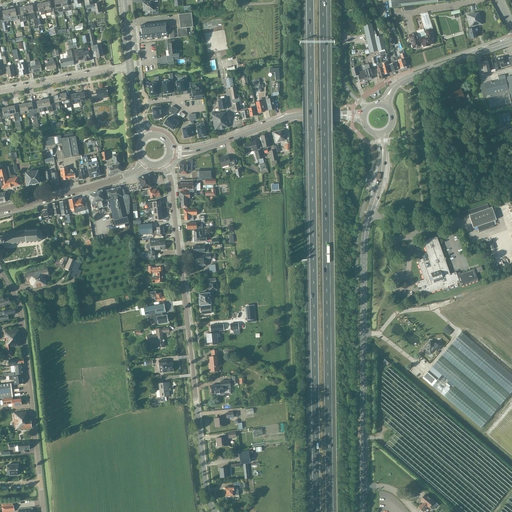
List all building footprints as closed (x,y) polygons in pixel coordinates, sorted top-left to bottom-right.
[(59,15),(63,15),(62,7),(60,0),(54,1),(55,5),(54,5),(55,14),(58,13),(59,15)] [(60,0),(62,7),(63,12),(68,11),(72,11),(71,6),(68,6),(67,0),(60,0)] [(74,5),(81,4),(80,0),(73,0),(74,4),(71,4),(72,10),(75,9),(74,5)] [(84,0),(85,1),(84,1),(86,8),(87,9),(88,9),(91,9),(90,8),(91,8),(95,7),(94,4),(93,5),(93,3),(92,0),(84,0)] [(153,2),(158,2),(157,0),(149,0),(150,2),(143,3),(144,12),(154,11),(153,2)] [(354,0),(356,13),(364,12),(364,6),(361,6),(361,3),(362,3),(361,0),(354,0)] [(388,0),(389,8),(447,1),(446,0),(388,0)] [(49,2),(43,3),(45,11),(45,13),(47,13),(50,12),(51,15),(54,14),(53,9),(51,9),(49,2)] [(45,13),(45,11),(43,3),(37,5),(38,11),(36,11),(37,18),(41,17),(41,15),(46,14),(45,13)] [(21,15),(19,16),(20,22),(23,22),(25,22),(25,21),(26,21),(26,20),(26,17),(25,14),(27,14),(26,7),(25,7),(24,6),(24,7),(23,7),(22,7),(20,8),(21,15)] [(32,6),(26,7),(27,14),(29,14),(31,21),(34,21),(35,26),(38,25),(37,19),(35,19),(34,12),(32,6)] [(7,30),(6,25),(8,23),(7,23),(8,21),(11,21),(10,17),(9,10),(2,12),(4,19),(4,21),(5,23),(2,23),(3,29),(4,31),(7,30)] [(474,27),(482,25),(479,13),(475,14),(475,13),(466,15),(470,28),(470,27),(470,29),(468,30),(470,39),(476,37),(474,28),(474,27)] [(186,28),(193,28),(191,14),(178,15),(180,29),(179,29),(178,31),(178,37),(187,36),(186,28)] [(167,36),(165,23),(143,25),(143,26),(139,26),(139,30),(139,33),(139,39),(167,36)] [(370,53),(385,49),(382,36),(376,37),(375,36),(374,36),(371,24),(363,26),(370,53)] [(416,33),(409,35),(413,49),(420,46),(420,45),(422,45),(423,48),(429,46),(429,45),(434,44),(432,39),(434,39),(432,33),(431,33),(429,29),(425,31),(426,33),(425,33),(424,31),(417,33),(418,36),(417,37),(416,33)] [(69,49),(73,48),(72,46),(73,46),(71,39),(67,40),(64,41),(65,42),(67,42),(69,49)] [(174,40),(167,41),(169,57),(166,57),(167,62),(173,61),(173,57),(178,56),(178,50),(175,50),(174,40)] [(97,58),(103,56),(100,45),(91,47),(92,52),(95,52),(97,58)] [(66,51),(68,59),(60,60),(61,68),(74,65),(71,50),(66,51)] [(83,50),(74,52),(76,61),(79,60),(79,61),(83,60),(85,60),(85,62),(90,61),(89,55),(88,52),(84,53),(83,50)] [(400,56),(397,58),(400,69),(401,68),(401,69),(404,68),(403,67),(406,66),(404,60),(406,59),(403,51),(399,52),(400,56)] [(20,64),(18,56),(14,57),(15,65),(18,64),(20,76),(27,74),(25,66),(25,63),(21,64),(20,64)] [(501,68),(507,66),(506,63),(504,56),(495,59),(496,63),(497,65),(500,65),(501,68)] [(397,68),(398,68),(396,63),(396,64),(395,60),(394,61),(394,58),(391,59),(391,62),(392,64),(389,65),(392,72),(397,70),(397,68)] [(35,61),(30,62),(31,67),(32,73),(41,71),(40,65),(40,63),(39,63),(39,59),(34,60),(35,61)] [(46,71),(56,69),(55,63),(53,63),(53,59),(49,60),(50,63),(45,64),(46,71)] [(491,70),(494,70),(492,60),(487,61),(482,62),(484,72),(491,71),(491,70)] [(390,66),(389,65),(388,61),(382,62),(382,63),(383,67),(382,68),(384,75),(389,73),(387,67),(390,66)] [(385,78),(384,75),(382,68),(383,67),(382,63),(377,64),(378,68),(377,69),(380,79),(385,78)] [(365,70),(368,80),(373,79),(370,69),(368,69),(367,65),(364,65),(365,70)] [(8,78),(14,77),(12,67),(6,68),(8,78)] [(279,68),(269,69),(270,73),(275,73),(276,81),(280,80),(279,68)] [(365,70),(359,72),(358,68),(352,70),(354,77),(357,76),(357,78),(358,77),(359,82),(368,80),(365,70)] [(480,84),(483,96),(488,95),(490,108),(511,104),(509,94),(511,94),(511,100),(511,76),(507,77),(507,80),(506,80),(504,73),(491,76),(493,82),(480,84)] [(238,103),(235,87),(234,87),(232,77),(226,79),(227,88),(230,88),(233,104),(234,112),(239,111),(238,103)] [(184,89),(187,89),(187,83),(183,83),(183,81),(176,82),(178,93),(184,92),(184,89)] [(174,82),(169,83),(169,82),(163,82),(164,94),(171,93),(170,90),(175,90),(174,82)] [(149,84),(150,88),(150,89),(150,91),(150,92),(151,96),(154,95),(155,95),(157,95),(157,93),(160,92),(159,83),(149,84)] [(193,95),(193,96),(195,96),(195,99),(202,98),(202,95),(203,95),(202,87),(197,88),(197,85),(191,86),(192,93),(193,95)] [(107,92),(107,91),(106,89),(95,90),(96,94),(92,95),(93,103),(102,101),(101,99),(109,98),(107,92)] [(464,103),(470,101),(468,95),(463,96),(461,90),(449,94),(452,104),(463,100),(464,103)] [(66,93),(60,94),(62,104),(66,103),(67,108),(68,108),(71,108),(71,107),(69,99),(67,99),(66,95),(66,93)] [(55,103),(52,103),(53,104),(54,111),(54,115),(58,114),(56,107),(59,107),(59,105),(62,104),(60,94),(53,96),(54,98),(55,103)] [(83,102),(85,102),(83,94),(80,94),(72,95),(74,108),(80,107),(80,106),(84,105),(83,102)] [(268,110),(275,109),(273,98),(269,99),(268,96),(265,97),(268,110)] [(49,99),(43,100),(45,112),(49,111),(49,112),(54,111),(53,104),(50,105),(49,99)] [(219,111),(227,109),(225,99),(217,100),(219,111)] [(258,113),(265,112),(262,99),(259,99),(260,102),(256,102),(258,113)] [(36,109),(35,109),(36,113),(37,113),(45,112),(43,100),(36,102),(38,109),(36,109)] [(32,103),(25,104),(27,111),(28,115),(33,114),(34,118),(37,117),(36,113),(35,109),(33,110),(32,103)] [(14,106),(8,107),(10,115),(10,117),(14,116),(15,122),(17,128),(20,127),(21,127),(20,121),(19,117),(18,113),(16,113),(14,106)] [(8,107),(2,108),(3,116),(2,116),(3,119),(10,117),(10,115),(8,107)] [(153,115),(154,119),(155,119),(155,120),(159,119),(159,118),(162,118),(160,107),(152,108),(153,112),(153,113),(153,115)] [(243,119),(249,118),(247,108),(241,110),(243,119)] [(224,128),(228,128),(225,113),(221,113),(215,114),(214,111),(212,112),(212,114),(212,115),(215,130),(220,129),(221,130),(223,130),(224,128)] [(499,124),(511,121),(509,113),(497,116),(499,124)] [(164,124),(173,130),(177,124),(168,118),(164,124)] [(206,136),(204,125),(197,127),(199,138),(204,137),(206,136)] [(182,129),(184,139),(185,139),(185,138),(188,138),(190,137),(191,137),(189,127),(182,129)] [(275,144),(287,140),(283,129),(272,133),(275,144)] [(74,134),(60,136),(45,139),(46,147),(62,144),(64,159),(79,157),(75,137),(74,137),(74,134)] [(263,148),(264,151),(268,151),(267,148),(270,147),(268,135),(260,137),(263,148)] [(251,142),(251,143),(244,145),(246,152),(255,150),(257,160),(263,158),(260,149),(257,150),(255,141),(251,142)] [(114,164),(107,166),(108,168),(107,168),(108,169),(109,175),(113,174),(114,174),(122,172),(122,171),(122,170),(121,168),(119,164),(120,164),(118,154),(116,154),(113,155),(112,155),(114,164)] [(83,165),(87,166),(90,179),(101,176),(96,158),(91,159),(92,162),(89,163),(87,156),(82,158),(83,165)] [(229,167),(235,166),(233,158),(229,159),(228,156),(225,157),(224,157),(218,158),(221,168),(229,166),(229,167)] [(179,162),(179,174),(187,174),(188,174),(188,171),(191,171),(192,160),(188,159),(188,162),(180,161),(179,161),(179,162)] [(64,163),(58,165),(58,169),(60,169),(62,181),(71,179),(69,167),(65,168),(64,163)] [(0,179),(2,189),(19,185),(17,178),(16,178),(16,176),(12,177),(11,175),(10,175),(8,167),(0,169),(0,179)] [(212,170),(198,170),(198,179),(212,179),(212,170)] [(42,183),(43,182),(42,178),(42,177),(39,178),(38,171),(25,173),(27,186),(40,184),(40,183),(42,183)] [(53,185),(60,184),(58,173),(52,174),(51,171),(45,172),(47,182),(51,181),(53,180),(53,185)] [(149,175),(137,177),(139,184),(140,190),(152,187),(149,175)] [(189,189),(189,192),(190,192),(196,195),(195,186),(195,183),(193,183),(177,183),(178,190),(189,189)] [(106,192),(105,192),(109,206),(108,206),(109,210),(111,209),(115,227),(129,223),(127,215),(129,214),(130,196),(129,196),(129,198),(126,198),(125,194),(124,190),(123,189),(121,188),(120,189),(120,187),(106,191),(106,192)] [(149,195),(150,198),(159,196),(158,191),(157,191),(157,189),(152,190),(152,189),(147,190),(148,191),(143,192),(144,196),(149,195)] [(107,210),(109,210),(108,206),(109,206),(105,192),(102,193),(102,191),(89,195),(89,196),(93,210),(94,211),(95,212),(96,212),(97,212),(98,211),(99,210),(99,209),(99,208),(106,206),(107,210)] [(190,199),(190,192),(189,192),(179,192),(179,209),(188,209),(188,204),(189,204),(189,199),(190,199)] [(76,199),(75,199),(78,213),(81,212),(81,215),(87,214),(86,210),(88,209),(87,203),(84,203),(82,198),(76,199)] [(78,213),(75,199),(69,200),(70,209),(74,209),(75,213),(78,213)] [(66,201),(59,203),(62,215),(65,215),(66,217),(67,221),(70,220),(69,209),(68,210),(66,201)] [(58,219),(60,225),(61,225),(58,208),(57,203),(52,204),(53,209),(55,215),(57,215),(58,219)] [(470,210),(463,212),(465,220),(470,218),(473,228),(477,227),(479,232),(495,227),(492,222),(496,220),(492,208),(492,207),(489,208),(487,204),(470,210)] [(52,215),(50,205),(44,206),(45,210),(43,210),(44,217),(45,217),(45,220),(49,219),(48,216),(52,215)] [(197,212),(200,212),(200,209),(196,209),(183,209),(184,220),(194,220),(193,215),(197,215),(197,212)] [(152,224),(138,225),(139,235),(152,234),(152,224)] [(156,231),(153,231),(153,236),(160,235),(160,237),(164,237),(163,227),(156,227),(156,231)] [(17,244),(18,244),(18,243),(21,242),(22,243),(22,242),(25,242),(26,243),(27,243),(27,242),(30,242),(30,243),(31,243),(31,241),(34,241),(34,242),(35,242),(35,241),(37,241),(37,242),(38,242),(38,241),(40,240),(41,240),(42,240),(41,239),(42,237),(43,237),(44,236),(43,236),(43,234),(43,233),(43,232),(42,233),(41,231),(41,230),(40,230),(40,231),(37,230),(37,229),(36,229),(36,230),(34,230),(34,229),(33,229),(33,230),(30,230),(30,229),(29,229),(29,231),(26,231),(26,230),(25,230),(24,231),(24,232),(21,232),(21,231),(20,231),(20,232),(17,233),(17,231),(16,231),(16,233),(12,233),(12,232),(11,232),(11,233),(8,234),(8,233),(7,233),(7,234),(4,234),(4,233),(3,233),(3,235),(0,235),(0,242),(3,242),(4,245),(4,244),(8,244),(8,245),(9,244),(9,243),(12,243),(12,244),(13,244),(13,243),(17,243),(17,244)] [(194,242),(206,241),(206,235),(203,235),(203,230),(199,230),(193,230),(193,234),(194,242)] [(451,275),(445,260),(446,260),(445,258),(444,258),(437,238),(436,237),(431,239),(430,238),(429,239),(424,241),(423,243),(426,250),(428,257),(427,257),(423,258),(423,259),(418,260),(417,262),(424,279),(417,282),(416,283),(418,287),(417,287),(418,289),(421,295),(422,296),(444,288),(444,289),(448,287),(460,283),(461,287),(478,281),(474,269),(457,275),(456,272),(455,272),(451,274),(452,275),(451,275)] [(495,246),(492,237),(487,239),(490,248),(495,246)] [(148,254),(145,254),(145,257),(148,257),(149,257),(149,256),(155,255),(155,250),(161,250),(165,250),(164,242),(159,242),(159,240),(156,240),(149,241),(150,243),(148,243),(148,244),(147,244),(147,245),(147,248),(148,249),(148,251),(148,254)] [(194,270),(201,269),(200,267),(204,267),(204,266),(208,266),(207,260),(211,259),(216,258),(215,253),(199,255),(199,254),(192,255),(192,260),(192,265),(193,265),(194,270)] [(80,262),(69,258),(64,269),(75,274),(80,262)] [(165,278),(164,272),(163,272),(162,267),(158,267),(152,267),(152,266),(148,266),(148,274),(155,273),(156,276),(156,278),(152,278),(152,283),(163,282),(163,278),(165,278)] [(30,282),(31,285),(32,285),(33,289),(48,285),(46,277),(49,276),(48,268),(24,274),(26,282),(30,282)] [(209,283),(210,291),(217,290),(216,283),(209,283)] [(150,292),(150,295),(150,296),(150,297),(150,298),(151,298),(152,299),(153,298),(156,297),(156,302),(165,300),(165,296),(165,294),(164,293),(162,293),(162,292),(156,293),(155,291),(150,292)] [(201,312),(201,311),(211,310),(212,310),(212,306),(212,302),(212,299),(210,295),(210,293),(199,294),(200,300),(199,300),(199,306),(200,306),(201,312)] [(1,297),(0,296),(0,305),(1,307),(2,307),(10,304),(8,298),(2,300),(1,297)] [(144,308),(140,308),(141,315),(145,315),(149,315),(162,313),(165,312),(164,304),(144,307),(144,308)] [(254,306),(246,306),(247,320),(251,320),(251,322),(255,322),(254,306)] [(0,321),(9,320),(8,315),(15,314),(14,308),(4,310),(4,311),(0,312),(0,321)] [(162,313),(149,315),(150,321),(154,321),(154,324),(158,324),(167,322),(168,321),(168,318),(167,318),(166,316),(163,316),(162,313)] [(206,334),(206,338),(205,338),(205,343),(206,344),(207,345),(208,345),(209,344),(210,343),(210,342),(212,342),(212,344),(217,344),(216,331),(223,330),(223,324),(210,325),(211,334),(206,334)] [(155,330),(156,334),(152,335),(146,336),(147,340),(146,340),(147,346),(155,345),(156,348),(158,348),(164,347),(162,333),(169,332),(168,328),(155,330)] [(12,356),(11,347),(22,346),(20,333),(19,333),(19,330),(4,331),(5,338),(6,338),(6,342),(5,342),(7,357),(12,356)] [(511,392),(511,375),(462,333),(462,332),(423,378),(481,428),(511,392)] [(429,356),(431,354),(435,348),(438,350),(442,346),(437,342),(435,344),(431,340),(424,348),(428,351),(426,353),(426,355),(428,356),(429,356)] [(209,372),(220,371),(219,365),(218,366),(218,361),(219,361),(218,350),(211,351),(211,357),(209,357),(210,362),(209,362),(209,372)] [(162,366),(163,373),(173,372),(172,363),(170,363),(167,363),(167,360),(164,360),(158,360),(159,366),(162,366)] [(15,372),(14,373),(9,373),(9,376),(23,374),(22,365),(14,366),(15,372)] [(14,385),(24,384),(23,376),(17,376),(17,375),(9,376),(9,381),(14,380),(14,385)] [(221,385),(211,386),(212,394),(217,394),(223,393),(223,388),(230,387),(229,380),(221,381),(221,385)] [(169,383),(159,384),(161,401),(164,401),(164,397),(169,396),(168,386),(169,386),(169,383)] [(11,384),(0,384),(0,398),(4,398),(12,397),(13,397),(13,396),(11,384)] [(13,400),(12,397),(4,398),(4,405),(13,404),(13,406),(22,405),(21,399),(13,400)] [(15,430),(32,428),(31,420),(30,420),(29,415),(27,416),(26,411),(13,413),(15,430)] [(215,427),(227,425),(227,421),(224,421),(224,418),(214,419),(215,427)] [(217,447),(229,445),(229,441),(226,441),(226,437),(216,438),(217,447)] [(14,447),(15,447),(15,446),(18,446),(18,452),(24,451),(24,450),(29,450),(30,450),(29,442),(18,443),(15,443),(9,444),(9,448),(14,447)] [(253,451),(239,452),(239,455),(240,463),(240,464),(243,464),(247,463),(250,463),(250,457),(253,457),(253,451)] [(7,465),(8,471),(10,470),(10,476),(12,476),(15,476),(15,475),(18,475),(18,468),(18,465),(15,465),(15,463),(11,464),(11,465),(7,465)] [(230,472),(228,472),(227,468),(219,468),(220,478),(230,477),(230,472)] [(225,489),(224,490),(224,494),(225,494),(225,497),(227,497),(228,498),(230,497),(231,496),(234,496),(234,492),(238,491),(238,487),(240,486),(240,482),(232,483),(233,487),(224,488),(225,489)] [(423,503),(419,508),(424,511),(429,506),(433,510),(438,504),(426,495),(421,501),(423,503)] [(12,503),(2,504),(2,507),(2,511),(7,511),(14,511),(14,505),(13,506),(12,503)]
